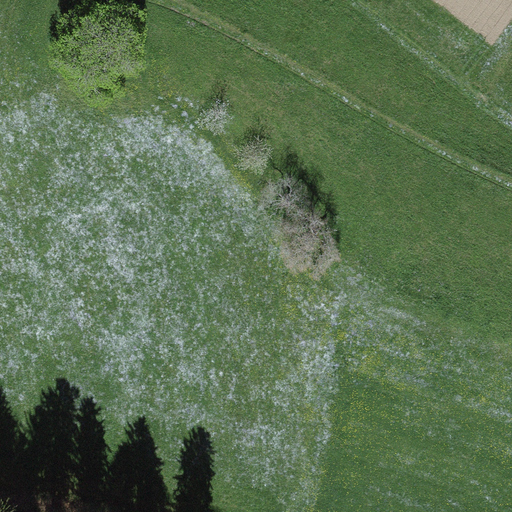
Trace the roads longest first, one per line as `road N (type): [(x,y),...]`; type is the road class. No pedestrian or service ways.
road 1 (track): [(163,0),(511,184)]
road 2 (track): [(220,146),(192,120),(81,57),(77,30),(96,0)]
